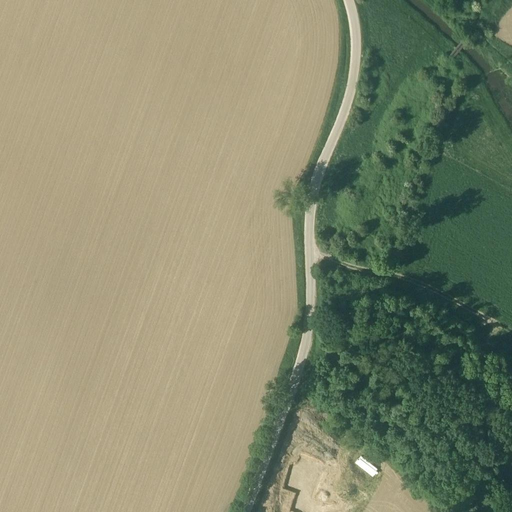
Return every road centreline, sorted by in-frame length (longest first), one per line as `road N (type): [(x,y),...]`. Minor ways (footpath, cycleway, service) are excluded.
road 1 (unclassified): [(247,511),(306,339),(314,183),(355,70),(350,0)]
road 2 (track): [(511,330),(424,279),(309,253)]
